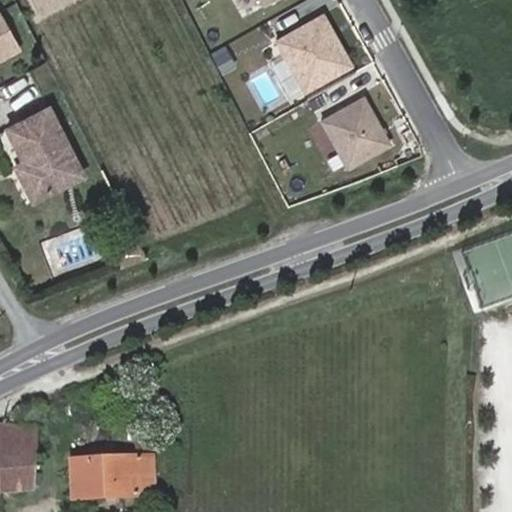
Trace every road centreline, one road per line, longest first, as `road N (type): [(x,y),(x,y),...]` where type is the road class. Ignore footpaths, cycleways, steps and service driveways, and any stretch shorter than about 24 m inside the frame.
road 1 (tertiary): [(0,397),(46,369),(385,236),(469,187)]
road 2 (residential): [(469,187),(365,0)]
